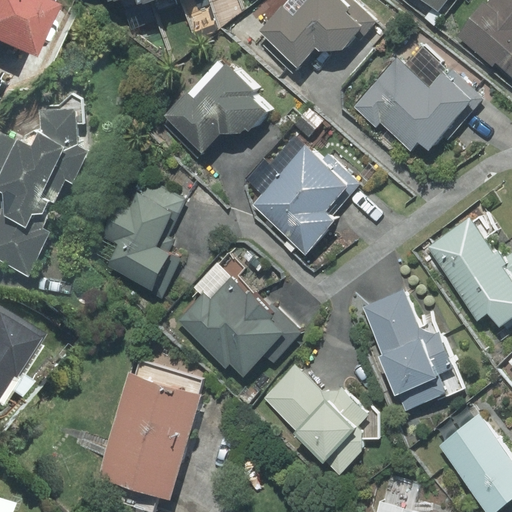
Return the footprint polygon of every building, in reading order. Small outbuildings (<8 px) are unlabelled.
[(0,0),(0,40),(38,57),(60,5),(48,0),(0,0)] [(297,66),(315,47),(319,51),(342,50),(359,31),(365,36),(380,19),(359,0),(287,0),(259,31),(297,66)] [(424,0),(438,11),(446,0),(424,0)] [(511,0),(494,0),(488,8),(483,5),(459,36),(511,78),(511,0)] [(405,65),(397,58),(354,107),(376,126),(380,121),(411,149),(417,142),(428,152),(442,135),(447,139),(483,99),(422,46),(405,65)] [(252,90),(218,58),(164,115),(202,151),(219,134),(238,133),(244,127),(248,131),(267,111),(250,95),(252,90)] [(0,216),(0,258),(28,273),(48,232),(40,228),(64,179),(72,183),(87,151),(77,146),(75,109),(40,111),(41,128),(17,140),(0,132),(0,191),(2,192),(4,209),(0,216)] [(322,161),(305,146),(253,204),(305,251),(333,220),(330,218),(361,184),(328,154),(322,161)] [(185,200),(144,180),(131,207),(115,200),(97,237),(114,245),(103,267),(162,295),(180,258),(168,252),(174,240),(167,236),(185,200)] [(429,247),(478,316),(487,310),(499,327),(503,324),(507,330),(511,326),(511,256),(510,253),(503,258),(473,216),(429,247)] [(201,294),(176,320),(225,366),(229,362),(243,375),(263,354),(273,363),(303,332),(271,302),(269,304),(238,275),(246,268),(229,252),(195,288),(201,294)] [(467,387),(443,329),(433,334),(419,328),(403,290),(363,307),(382,354),(377,356),(394,397),(398,395),(406,412),(467,387)] [(45,334),(0,306),(0,398),(14,375),(18,377),(45,334)] [(169,499),(201,395),(197,394),(202,380),(141,361),(136,377),(130,376),(99,478),(169,499)] [(362,451),(362,439),(379,439),(379,414),(372,407),(367,413),(342,388),(339,391),(322,392),(295,365),(263,398),(295,429),(291,433),(323,464),(325,461),(339,475),(362,451)] [(493,511),(511,498),(511,460),(479,416),(439,445),(488,511),(493,511)] [(0,511),(11,511),(15,503),(0,498),(0,511)]
